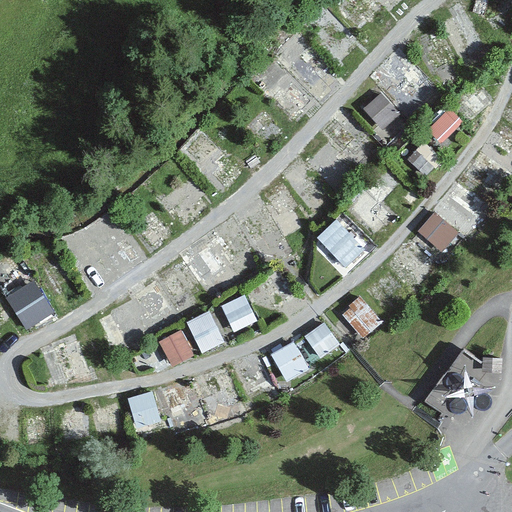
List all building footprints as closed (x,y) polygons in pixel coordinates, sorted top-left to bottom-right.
[(345,0),(366,19),(383,0),(345,0)] [(485,0),(494,12),(511,0),(485,0)] [(334,4),(316,22),(339,45),(357,27),(334,4)] [(426,34),(441,59),(462,46),(447,21),(426,34)] [(313,34),(293,53),(316,78),(336,59),(313,34)] [(390,64),(414,92),(438,71),(414,43),(390,64)] [(293,67),(275,87),(300,110),(319,90),(293,67)] [(480,105),(499,89),(482,69),(463,85),(480,105)] [(385,80),(368,96),(389,119),(406,103),(385,80)] [(458,95),(433,113),(445,130),(470,111),(458,95)] [(273,137),(291,121),(270,99),(252,116),(273,137)] [(354,103),(335,120),(357,145),(376,128),(354,103)] [(496,136),(511,143),(511,111),(509,110),(496,136)] [(336,169),(356,152),(334,127),(314,144),(336,169)] [(425,132),(416,153),(437,162),(446,141),(425,132)] [(211,156),(233,179),(252,162),(231,139),(211,156)] [(497,178),(511,155),(486,139),(472,161),(497,178)] [(316,188),(332,171),(312,153),(296,170),(316,188)] [(477,213),(493,191),(463,170),(447,192),(477,213)] [(273,185),(283,207),(304,198),(294,175),(273,185)] [(352,193),(378,221),(397,203),(371,175),(352,193)] [(201,177),(174,198),(191,219),(217,198),(201,177)] [(267,197),(245,211),(261,236),(283,222),(267,197)] [(440,201),(423,219),(448,242),(465,223),(440,201)] [(120,202),(95,220),(124,263),(150,246),(120,202)] [(163,203),(147,225),(165,238),(181,216),(163,203)] [(341,205),(321,224),(352,257),(372,238),(341,205)] [(209,276),(260,240),(242,214),(191,250),(209,276)] [(420,268),(438,249),(416,227),(398,245),(420,268)] [(79,247),(92,281),(117,271),(104,238),(79,247)] [(42,258),(50,289),(75,282),(66,251),(42,258)] [(165,268),(179,295),(206,282),(192,255),(165,268)] [(279,298),(301,285),(286,260),(264,273),(279,298)] [(41,266),(11,281),(28,317),(58,302),(41,266)] [(162,271),(140,285),(156,311),(178,297),(162,271)] [(0,317),(17,304),(0,282),(0,317)] [(227,294),(239,322),(263,311),(250,283),(227,294)] [(345,302),(368,330),(389,312),(366,285),(345,302)] [(102,306),(118,339),(144,326),(128,294),(102,306)] [(192,310),(207,343),(231,332),(217,300),(192,310)] [(165,327),(176,356),(200,347),(188,318),(165,327)] [(71,374),(97,364),(82,328),(57,338),(71,374)] [(293,375),(316,363),(300,331),(276,342),(293,375)] [(267,347),(244,358),(257,386),(281,375),(267,347)] [(234,361),(208,371),(220,403),(246,393),(234,361)] [(190,373),(167,380),(177,409),(200,402),(190,373)] [(132,388),(143,420),(169,412),(158,380),(132,388)] [(104,426),(129,422),(124,390),(99,394),(104,426)] [(89,399),(65,402),(69,431),(92,428),(89,399)] [(57,432),(56,404),(31,405),(32,433),(57,432)]
